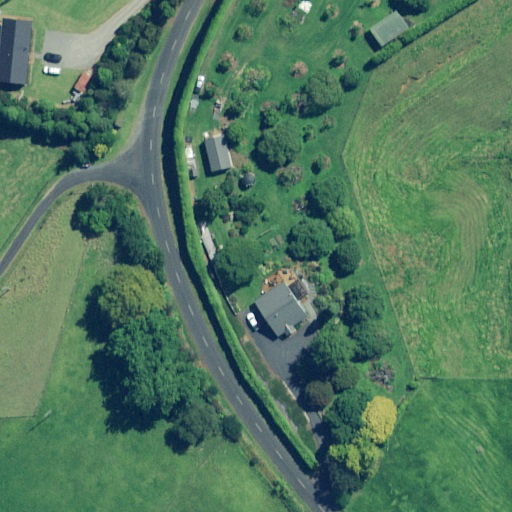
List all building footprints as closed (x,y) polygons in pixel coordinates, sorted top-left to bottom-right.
[(380,49),(406,31),(393,13),(368,32),(380,49)] [(210,174),(230,169),(222,138),(202,143),(210,174)] [(197,176),(194,158),(184,160),(188,178),(197,176)] [(210,236),(202,239),(211,263),(219,260),(210,236)] [(311,318),(286,281),(255,302),(280,339),(311,318)] [(337,366),(325,350),(315,357),(327,373),(337,366)]
